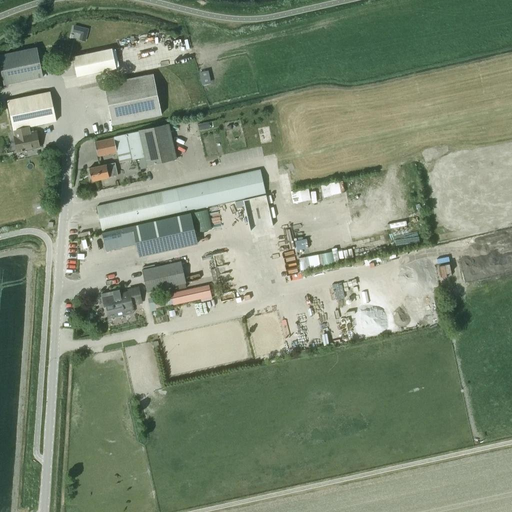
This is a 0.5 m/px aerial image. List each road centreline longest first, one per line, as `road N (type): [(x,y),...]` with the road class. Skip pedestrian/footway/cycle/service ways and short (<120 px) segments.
road 1 (unclassified): [(44,511),(70,131),(61,83)]
road 2 (track): [(194,511),(511,444)]
